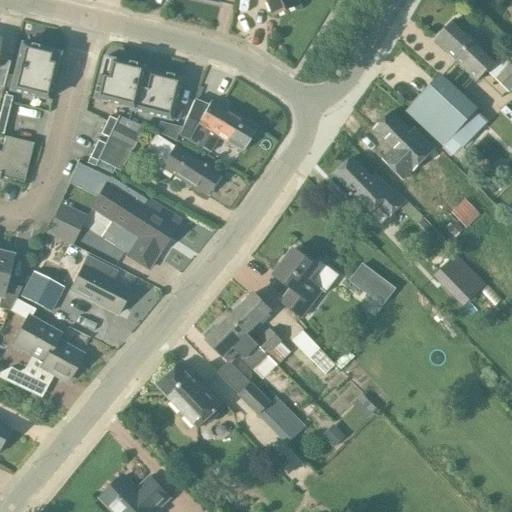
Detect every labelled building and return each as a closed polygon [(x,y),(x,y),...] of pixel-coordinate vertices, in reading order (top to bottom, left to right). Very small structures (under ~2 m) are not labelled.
[(300,6),(297,0),(268,0),(275,16),(300,6)] [(477,40),(456,20),(436,42),(477,81),(487,71),(509,93),(511,90),(511,53),(511,52),(505,58),(481,35),(477,40)] [(58,54),(21,44),(9,91),(47,100),(58,54)] [(142,68),(103,58),(93,99),(131,109),(131,110),(170,120),(171,118),(178,120),(181,111),(173,109),(180,79),(142,70),(142,68)] [(442,77),(408,113),(442,145),(476,109),(442,77)] [(0,112),(0,133),(3,134),(12,97),(4,95),(0,112)] [(194,100),(179,136),(187,139),(189,137),(207,149),(216,135),(241,151),(255,128),(211,102),(208,106),(194,100)] [(412,132),(392,112),(373,130),(393,150),(383,160),(403,180),(413,170),(413,171),(435,149),(415,129),(412,132)] [(121,171),(143,127),(118,116),(97,160),(121,171)] [(100,134),(108,138),(116,120),(109,117),(100,134)] [(160,123),(157,133),(175,141),(181,128),(160,123)] [(0,177),(23,183),(33,144),(5,137),(1,152),(0,152),(0,177)] [(149,160),(206,196),(219,174),(175,146),(174,147),(163,139),(149,160)] [(89,158),(96,162),(105,144),(97,141),(89,158)] [(353,158),(334,175),(371,214),(379,206),(390,217),(401,207),(407,201),(408,201),(396,188),(392,191),(376,174),(372,178),(353,158)] [(109,178),(78,164),(69,183),(97,197),(91,207),(111,220),(101,237),(127,254),(126,255),(147,269),(159,251),(160,252),(176,228),(164,220),(169,212),(147,198),(146,200),(110,177),(109,178)] [(464,198),(449,214),(454,219),(463,229),(464,229),(480,214),(464,198)] [(61,204),(47,233),(72,245),(86,216),(61,204)] [(453,224),(445,232),(454,240),(462,232),(453,224)] [(293,249),(273,276),(290,288),(279,302),(302,320),(325,289),(327,291),(338,276),(319,262),(315,266),(293,249)] [(0,295),(3,296),(0,307),(0,308),(9,310),(21,288),(5,284),(12,254),(0,251),(0,295)] [(455,255),(443,267),(471,297),(484,285),(455,255)] [(117,272),(87,257),(70,289),(117,313),(129,289),(113,280),(117,272)] [(362,265),(350,281),(382,305),(394,289),(362,265)] [(34,272),(21,297),(50,312),(62,287),(34,272)] [(253,294),(230,317),(248,334),(271,312),(253,294)] [(41,365),(68,381),(82,355),(56,341),(60,334),(31,317),(35,309),(16,298),(11,309),(27,318),(12,343),(43,361),(41,365)] [(256,342),(230,317),(206,340),(228,363),(238,353),(241,356),(240,358),(252,371),(268,355),(256,342)] [(270,328),(256,342),(268,355),(281,342),(283,341),(270,328)] [(320,350),(321,349),(303,331),(292,341),(310,360),(310,359),(311,358),(311,359),(320,350)] [(311,358),(310,359),(325,375),(335,366),(320,350),(311,359),(311,358)] [(200,384),(182,363),(157,386),(197,429),(225,404),(204,381),(200,384)] [(239,395),(258,415),(271,402),(252,382),(239,395)] [(0,445),(10,426),(0,421),(0,445)] [(336,429),(325,440),(333,448),(344,437),(336,429)] [(137,491),(123,476),(101,498),(114,511),(153,511),(169,497),(151,478),(137,491)]
